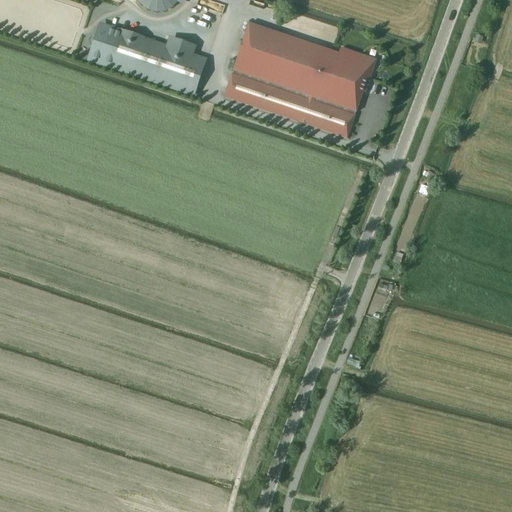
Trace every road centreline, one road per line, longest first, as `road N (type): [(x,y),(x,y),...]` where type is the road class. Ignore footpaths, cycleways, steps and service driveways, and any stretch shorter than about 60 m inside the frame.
road 1 (tertiary): [(262,511),(456,0)]
road 2 (track): [(229,511),(245,447),(360,172)]
